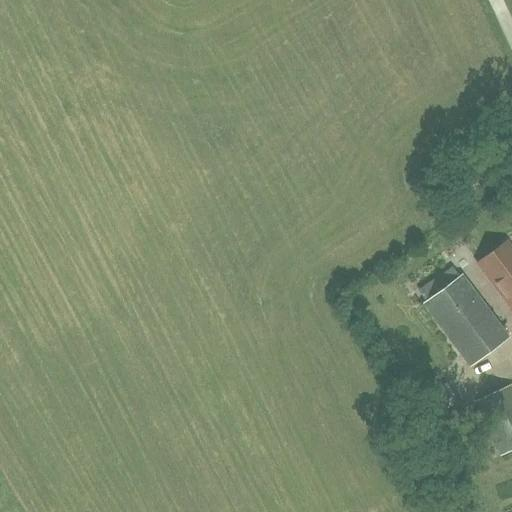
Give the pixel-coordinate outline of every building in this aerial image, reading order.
[(511,252),(505,243),(477,264),(511,310),(511,252)] [(461,276),(423,306),(470,367),(508,338),(461,276)] [(414,398),(425,420),(457,404),(445,382),(414,398)] [(498,458),(511,451),(511,396),(508,387),(472,405),(498,458)] [(429,441),(450,431),(443,417),(423,426),(429,441)]
